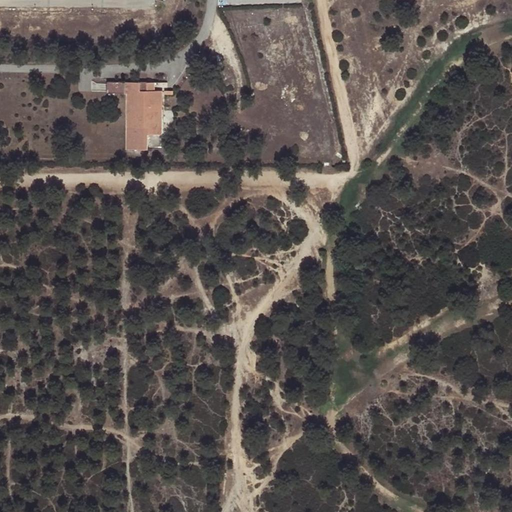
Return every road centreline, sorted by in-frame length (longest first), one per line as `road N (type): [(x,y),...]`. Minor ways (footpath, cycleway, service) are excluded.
road 1 (track): [(322,0),(351,173),(0,178)]
road 2 (track): [(239,511),(240,358),(253,315),(356,186),(351,173)]
